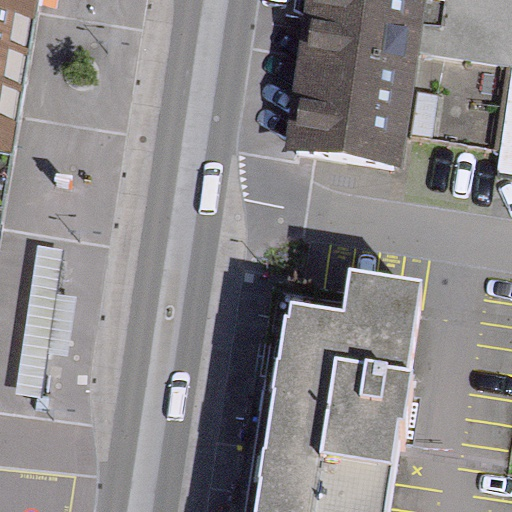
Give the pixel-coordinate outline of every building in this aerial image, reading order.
[(0,0),(0,312),(23,185),(54,0),(0,0)] [(298,0),(275,155),(386,171),(404,51),(411,0),(298,0)] [(511,0),(411,0),(404,51),(505,66),(511,20),(511,0)] [(45,402),(64,255),(39,252),(20,398),(45,402)] [(386,511),(419,303),(347,292),(341,332),(283,323),(253,511),(386,511)]
